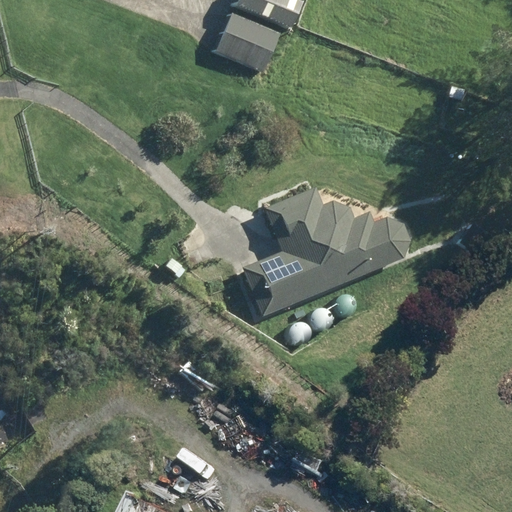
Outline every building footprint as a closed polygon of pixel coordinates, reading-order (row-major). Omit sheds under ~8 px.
[(234,0),(231,7),(283,28),(295,0),(234,0)] [(225,6),(208,47),(259,68),(276,27),(225,6)] [(268,251),(235,264),(255,315),(404,254),(388,210),(369,217),(364,206),(345,213),(338,195),(314,204),(306,185),(251,206),(268,251)] [(170,391),(201,414),(218,390),(187,367),(170,391)] [(336,471),(230,403),(208,438),(264,474),(276,455),(325,487),(336,471)] [(344,505),(351,511),(383,511),(397,497),(372,474),(344,505)] [(170,511),(142,497),(134,511),(170,511)]
